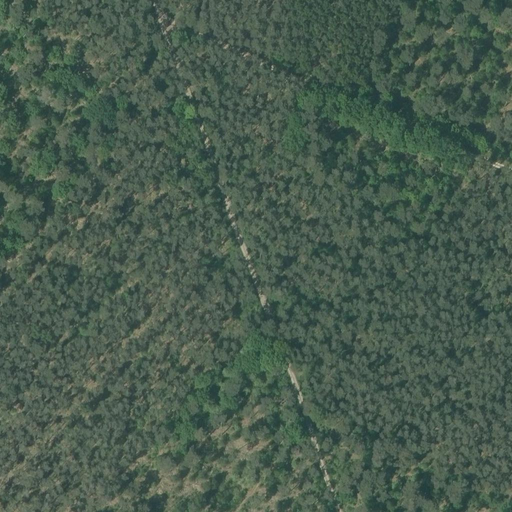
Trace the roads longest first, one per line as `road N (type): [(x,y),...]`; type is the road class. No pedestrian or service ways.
road 1 (track): [(165,26),(341,511)]
road 2 (track): [(511,174),(165,26)]
road 3 (track): [(221,193),(192,180),(0,0)]
